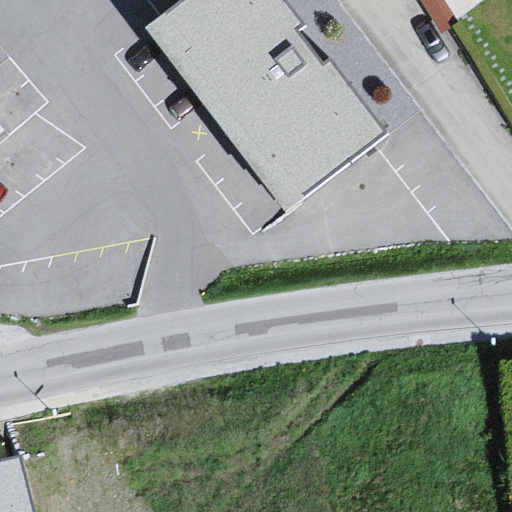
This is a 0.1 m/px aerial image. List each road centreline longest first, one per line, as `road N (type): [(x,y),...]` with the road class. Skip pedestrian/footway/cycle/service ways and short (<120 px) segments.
road 1 (tertiary): [(0,382),(275,325),(511,294)]
road 2 (unknown): [(511,195),(355,2)]
